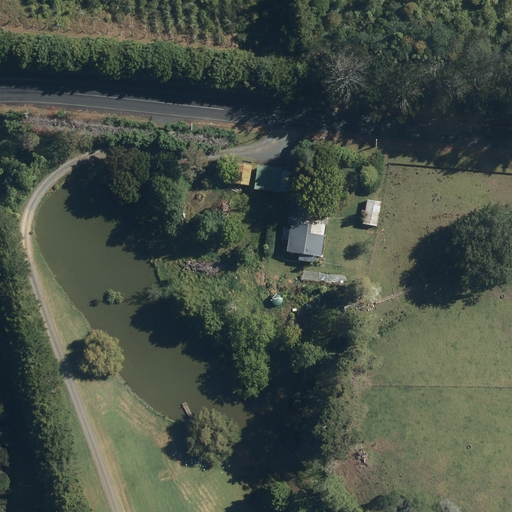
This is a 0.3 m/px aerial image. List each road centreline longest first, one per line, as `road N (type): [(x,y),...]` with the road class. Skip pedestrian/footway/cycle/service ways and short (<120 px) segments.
road 1 (unknown): [(289,115),(273,135),(225,158),(98,161),(71,168),(31,202),(24,242),(36,297),(113,511)]
road 2 (unclassified): [(0,91),(511,137)]
